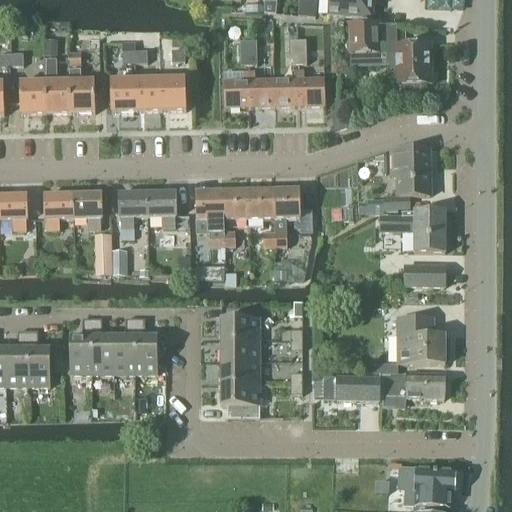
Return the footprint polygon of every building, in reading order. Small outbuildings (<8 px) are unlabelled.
[(328,0),(327,18),(329,18),(329,19),(373,21),(374,7),(374,0),(328,0)] [(264,5),(264,16),(276,17),(276,5),(264,5)] [(351,28),(350,56),(378,57),(388,57),(388,51),(396,51),(395,30),(379,30),(379,29),(351,28)] [(290,58),(306,57),(305,45),(290,46),(290,58)] [(240,59),(256,59),(256,46),(239,47),(240,59)] [(396,51),(388,51),(388,57),(388,78),(396,78),(396,89),(399,89),(399,97),(403,101),(415,101),(419,97),(419,89),(430,89),(430,70),(428,70),(428,51),(396,51)] [(184,55),(171,55),(171,68),(184,67),(184,55)] [(122,56),(122,69),(135,69),(134,56),(122,56)] [(146,56),(134,56),(135,69),(147,68),(146,56)] [(68,71),(80,70),(80,57),(67,58),(68,71)] [(290,69),(306,69),(306,57),(290,58),(290,69)] [(10,59),(11,71),(23,71),(22,58),(10,59)] [(0,71),(11,71),(10,59),(0,59),(0,71)] [(240,71),(256,71),(256,59),(240,59),(240,71)] [(70,118),(69,86),(56,86),(56,64),(43,65),(44,86),(45,86),(46,119),(70,118)] [(94,85),(81,86),(80,74),(68,74),(69,86),(70,118),(95,118),(94,85)] [(303,74),(298,75),(299,111),(325,111),(324,84),(304,84),(303,74)] [(294,84),(273,85),(274,112),(299,111),(298,75),(293,75),(294,84)] [(243,86),(223,86),(224,113),(249,113),(248,76),(243,76),(243,86)] [(253,76),(248,76),(249,113),(274,112),(273,85),(253,85),(253,76)] [(161,116),(186,116),(185,83),(160,84),(161,116)] [(111,117),(136,117),(135,84),(110,85),(111,117)] [(136,117),(161,116),(160,84),(135,84),(136,117)] [(45,86),(44,86),(20,87),(20,119),(46,119),(45,86)] [(345,106),(335,106),(335,134),(345,131),(345,130),(345,106)] [(384,204),(367,204),(368,218),(384,217),(384,213),(409,213),(408,201),(429,201),(428,154),(407,154),(390,154),(390,159),(391,182),(398,182),(398,201),(384,201),(384,204)] [(300,223),(299,215),(299,194),(273,195),(274,224),(273,224),(273,237),(274,237),(275,253),(286,253),(285,224),(300,223)] [(224,225),(247,224),(249,224),(248,195),(223,196),(224,225)] [(262,224),(273,224),(274,224),(273,195),(248,195),(249,224),(247,224),(248,232),(262,231),(262,224)] [(223,225),(224,225),(223,196),(196,197),(197,226),(208,225),(209,253),(225,252),(224,237),(223,225)] [(175,232),(175,222),(177,222),(176,197),(147,198),(148,222),(162,222),(162,232),(175,232)] [(133,222),(148,222),(147,198),(118,199),(118,223),(121,223),(121,233),(121,244),(134,244),(133,222)] [(87,234),(100,234),(100,224),(102,223),(102,199),(72,200),(73,224),(87,224),(87,234)] [(59,224),(73,224),(72,200),(43,200),(44,225),(46,224),(46,235),(59,235),(59,224)] [(26,225),(28,225),(28,201),(0,201),(0,225),(14,225),(14,236),(27,235),(26,225)] [(378,221),(378,237),(384,237),(413,237),(413,257),(417,257),(444,257),(444,241),(445,217),(406,216),(406,221),(384,221),(378,221)] [(224,237),(225,252),(235,252),(235,237),(224,237)] [(263,253),(275,253),(274,237),(273,237),(262,238),(263,253)] [(94,240),(94,277),(94,280),(111,280),(111,240),(94,240)] [(126,281),(126,255),(112,256),(112,281),(126,281)] [(36,277),(35,275),(35,262),(22,262),(22,278),(36,277)] [(444,292),(444,271),(404,270),(404,291),(444,292)] [(434,338),(434,322),(398,322),(398,338),(434,338)] [(259,348),(259,323),(221,323),(220,348),(259,348)] [(70,380),(91,380),(91,324),(82,324),(82,342),(69,342),(70,380)] [(113,342),(101,342),(101,324),(91,324),(91,380),(113,380),(113,342)] [(113,380),(135,380),(135,324),(125,324),(125,342),(113,342),(113,380)] [(157,342),(144,342),(144,324),(135,324),(135,380),(157,380),(157,342)] [(302,335),(290,335),(290,346),(302,346),(302,335)] [(6,392),(27,392),(27,336),(18,336),(18,354),(6,354),(6,392)] [(27,336),(27,392),(50,392),(50,354),(37,354),(37,336),(27,336)] [(434,340),(434,338),(398,338),(397,368),(444,368),(444,366),(449,365),(449,355),(445,353),(445,340),(434,340)] [(302,346),(290,346),(290,356),(302,356),(302,346)] [(259,373),(259,348),(220,348),(220,373),(259,373)] [(259,398),(259,373),(220,373),(220,398),(259,398)] [(301,378),(289,378),(289,389),(301,389),(301,378)] [(382,402),(405,402),(405,403),(444,403),(444,379),(405,378),(405,379),(382,378),(382,402)] [(325,384),(323,384),(324,405),(325,405),(379,406),(379,384),(325,384)] [(301,389),(289,389),(290,400),(302,400),(301,389)] [(258,423),(259,398),(220,398),(220,411),(226,411),(226,423),(258,423)] [(399,474),(398,494),(405,495),(404,510),(438,511),(449,511),(451,498),(453,498),(454,495),(455,494),(457,492),(458,483),(454,480),(455,477),(399,474)] [(375,488),(375,498),(387,498),(387,489),(375,488)]
